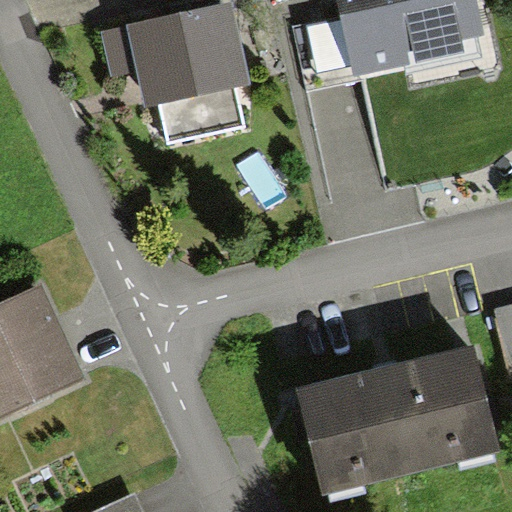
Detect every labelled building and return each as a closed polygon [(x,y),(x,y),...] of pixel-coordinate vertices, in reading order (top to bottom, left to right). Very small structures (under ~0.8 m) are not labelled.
[(467,48),(458,0),(340,0),(352,67),(467,48)] [(242,76),(228,4),(105,29),(114,71),(143,65),(149,95),(242,76)] [(0,408),(69,377),(30,291),(0,304),(0,408)] [(511,374),(511,303),(483,310),(498,377),(511,374)] [(462,349),(292,388),(314,483),(484,443),(462,349)] [(134,511),(128,496),(89,511),(134,511)]
